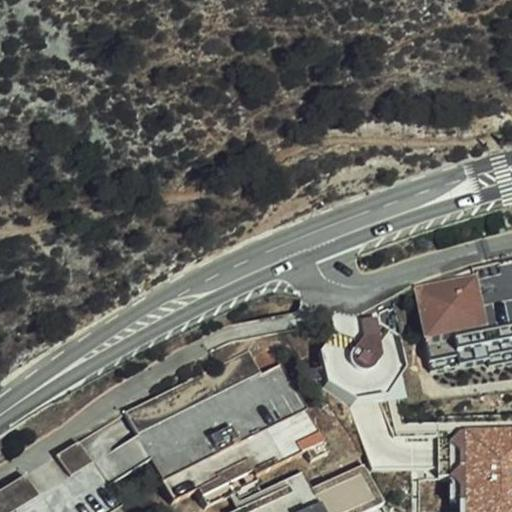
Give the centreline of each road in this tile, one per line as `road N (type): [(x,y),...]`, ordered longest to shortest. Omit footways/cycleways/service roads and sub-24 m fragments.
road 1 (tertiary): [(0,416),(176,297),(305,239)]
road 2 (residential): [(511,241),(375,287),(343,289),(324,279),(305,239)]
road 3 (tertiary): [(305,239),(511,170)]
